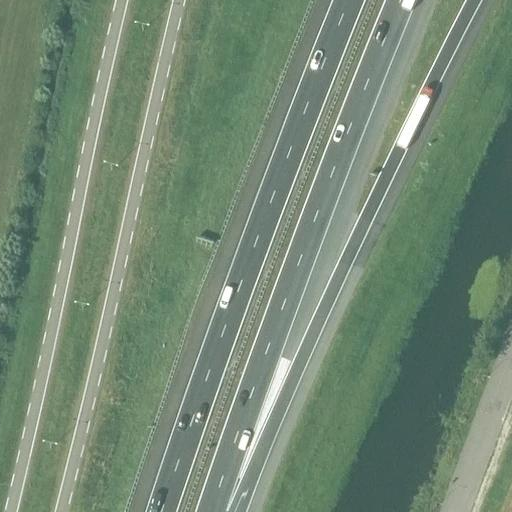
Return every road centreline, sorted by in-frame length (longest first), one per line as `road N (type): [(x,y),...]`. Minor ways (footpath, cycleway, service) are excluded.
road 1 (motorway): [(212,507),(297,366),(474,0)]
road 2 (motorway): [(350,0),(162,511)]
road 3 (motorway): [(212,507),(401,0)]
road 4 (secondary): [(61,511),(179,0)]
road 5 (secondary): [(121,0),(11,511)]
road 6 (unclassified): [(453,511),(511,354)]
